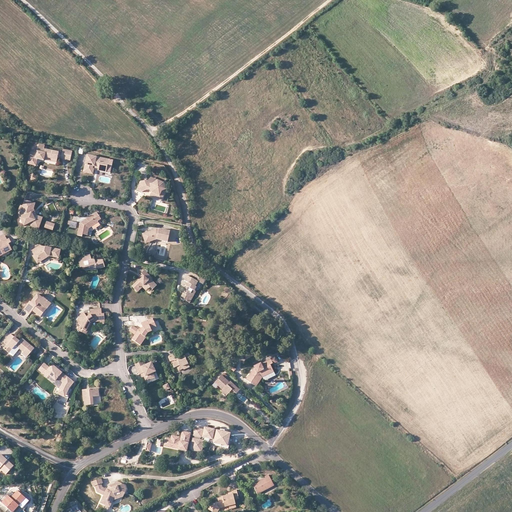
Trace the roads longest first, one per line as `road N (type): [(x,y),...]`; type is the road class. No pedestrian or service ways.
road 1 (residential): [(265,449),(300,392),(290,334),(199,254),(177,179),(150,131),(20,0)]
road 2 (track): [(150,131),(328,0)]
road 3 (residential): [(120,368),(117,296),(133,220),(124,208),(82,198)]
road 4 (residential): [(120,368),(80,370),(0,306)]
road 5 (tertiary): [(265,449),(238,423),(210,413),(147,432)]
